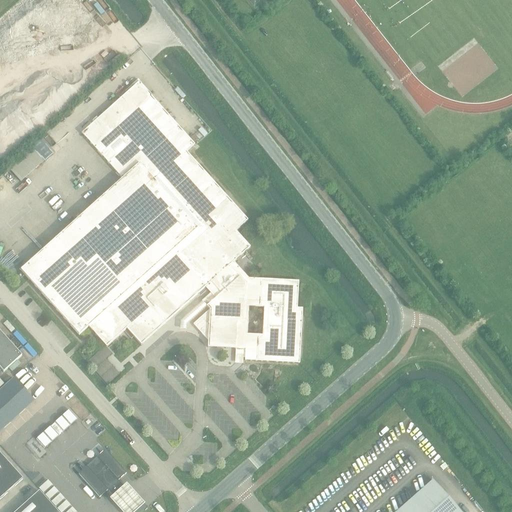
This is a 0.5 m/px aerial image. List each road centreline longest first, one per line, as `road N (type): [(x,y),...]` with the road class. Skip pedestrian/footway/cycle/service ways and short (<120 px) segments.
road 1 (tertiary): [(396,319),(387,296),(153,0)]
road 2 (unclassified): [(0,292),(194,511)]
road 3 (tertiary): [(231,481),(381,349),(396,319)]
road 4 (unclassified): [(417,319),(436,325),(511,419)]
